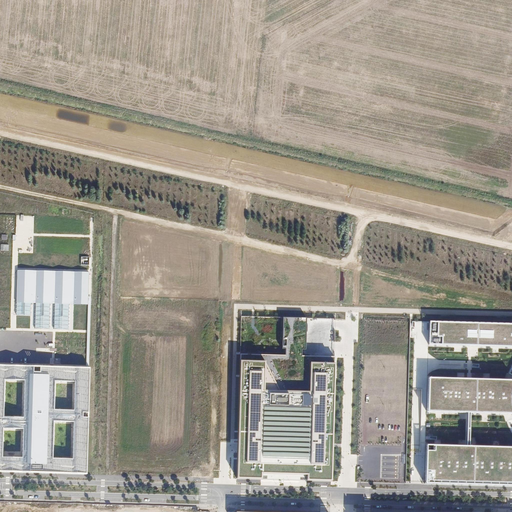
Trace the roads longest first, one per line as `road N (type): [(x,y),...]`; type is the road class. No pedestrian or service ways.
road 1 (track): [(0,133),(365,215)]
road 2 (track): [(0,186),(354,264)]
road 3 (secondary): [(223,487),(0,480)]
road 4 (secondary): [(0,492),(223,498)]
road 5 (residential): [(344,491),(350,309)]
road 6 (secondary): [(511,495),(344,491)]
road 7 (secondary): [(344,501),(511,505)]
road 8 (track): [(511,247),(365,215)]
road 9 (secondary): [(344,491),(223,487)]
road 10 (secondary): [(223,498),(344,501)]
